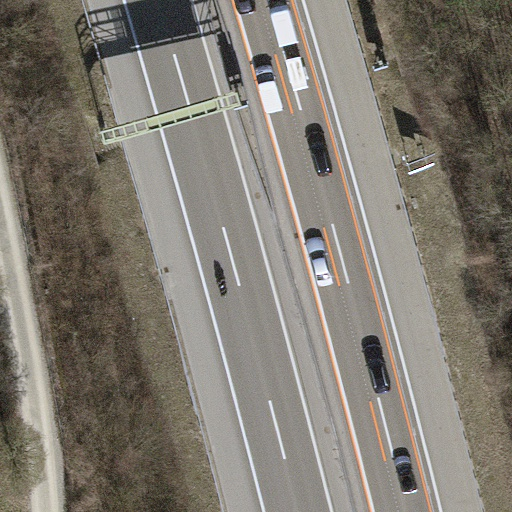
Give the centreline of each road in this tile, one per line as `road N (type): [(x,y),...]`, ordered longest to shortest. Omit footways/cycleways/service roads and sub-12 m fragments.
road 1 (motorway): [(408,511),(272,0)]
road 2 (motorway): [(163,0),(298,511)]
road 3 (track): [(57,511),(0,221)]
